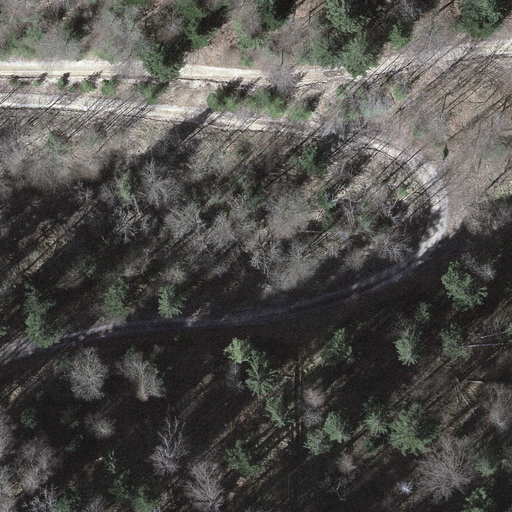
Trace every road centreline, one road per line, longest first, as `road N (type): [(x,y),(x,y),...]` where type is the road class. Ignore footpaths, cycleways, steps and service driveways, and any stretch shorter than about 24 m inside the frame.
road 1 (track): [(0,76),(306,79),(451,55),(511,56)]
road 2 (track): [(0,378),(223,352),(344,306),(428,257),(442,216)]
road 3 (track): [(0,107),(349,137),(405,152),(431,171),(442,216)]
